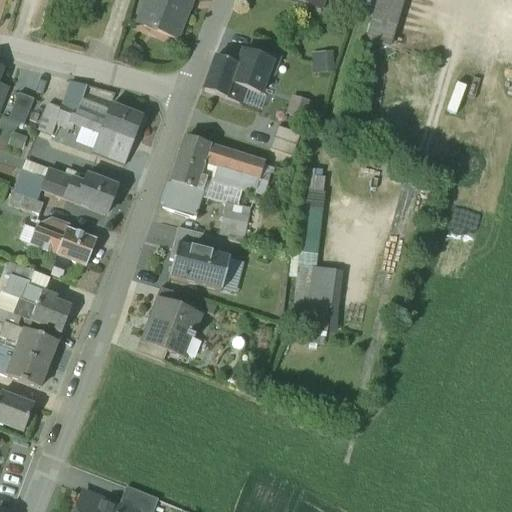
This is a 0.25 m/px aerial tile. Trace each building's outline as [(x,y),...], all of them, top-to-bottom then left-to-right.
[(154,0),(144,27),(176,40),(192,0),(154,0)] [(291,0),(304,4),(302,8),(320,13),(324,0),(291,0)] [(404,0),(378,0),(366,41),(391,48),(404,0)] [(262,59),(243,52),(237,66),(238,66),(225,99),(239,104),(245,90),(260,95),(267,76),(272,78),(279,59),(264,54),(262,59)] [(237,66),(214,58),(202,91),(225,99),(238,66),(237,66)] [(86,87),(70,83),(60,109),(56,123),(70,128),(71,125),(71,124),(70,123),(75,112),(76,112),(80,102),(86,87)] [(33,100),(18,94),(7,120),(23,126),(33,100)] [(107,111),(80,102),(76,112),(103,123),(107,111)] [(60,109),(47,105),(37,131),(50,136),(56,123),(60,109)] [(141,119),(109,106),(107,111),(103,123),(76,112),(75,112),(70,123),(71,124),(71,125),(99,136),(100,133),(107,136),(131,145),(132,145),(141,119)] [(300,135),(278,127),(274,139),(296,146),(300,135)] [(128,154),(104,145),(107,136),(100,133),(99,136),(91,155),(123,167),(128,154)] [(131,145),(107,136),(104,145),(128,154),(131,145)] [(244,158),(184,139),(170,182),(203,192),(207,179),(213,181),(212,183),(235,189),(244,158)] [(296,146),(274,139),(270,150),(292,158),(296,146)] [(244,158),(235,189),(255,195),(264,164),(244,158)] [(37,177),(22,171),(13,193),(23,197),(29,199),(37,177)] [(63,177),(48,171),(44,179),(40,190),(41,191),(56,197),(63,177)] [(37,177),(29,199),(37,202),(41,191),(40,190),(44,179),(37,177)] [(84,177),(81,185),(63,177),(56,197),(74,204),(104,216),(115,189),(84,177)] [(203,192),(170,182),(162,208),(195,219),(196,215),(196,214),(203,192)] [(29,199),(23,197),(18,208),(39,216),(43,205),(37,202),(29,199)] [(250,208),(225,204),(220,234),(244,239),(250,208)] [(69,226),(53,220),(45,224),(41,234),(61,241),(65,230),(67,231),(69,226)] [(177,246),(219,257),(223,241),(177,229),(173,245),(177,246)] [(67,231),(65,230),(61,241),(41,234),(35,231),(29,246),(55,256),(55,257),(84,268),(95,242),(67,231)] [(168,279),(221,293),(229,260),(219,257),(177,246),(168,279)] [(33,272),(10,264),(5,275),(28,284),(33,272)] [(313,270),(303,268),(295,328),(305,329),(313,270)] [(56,298),(41,292),(41,293),(26,287),(20,301),(36,307),(30,322),(59,335),(69,308),(55,302),(56,298)] [(190,299),(159,289),(154,302),(156,303),(157,302),(184,312),(190,299)] [(184,312),(157,302),(156,303),(141,341),(141,343),(165,352),(186,360),(186,358),(180,355),(186,339),(193,341),(194,338),(192,337),(200,318),(184,312)] [(21,318),(0,309),(0,326),(2,327),(4,323),(17,328),(21,318)] [(17,328),(4,323),(2,327),(0,333),(0,338),(7,341),(14,344),(16,341),(20,342),(15,354),(47,367),(56,344),(17,328)] [(193,341),(186,339),(180,355),(186,358),(191,360),(198,343),(193,341)] [(165,352),(141,343),(141,341),(139,340),(135,353),(161,363),(165,352)] [(47,367),(15,354),(11,366),(6,365),(7,362),(0,358),(0,374),(38,389),(47,367)] [(31,406),(0,394),(0,424),(21,432),(31,406)] [(152,511),(157,501),(125,488),(117,507),(128,511),(152,511)] [(128,511),(117,507),(82,494),(76,510),(74,509),(72,511),(128,511)]
